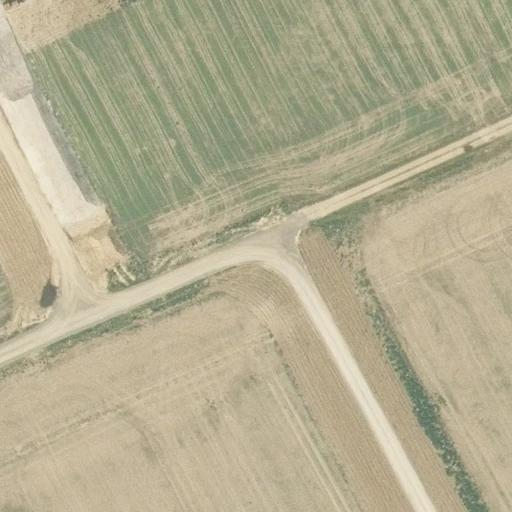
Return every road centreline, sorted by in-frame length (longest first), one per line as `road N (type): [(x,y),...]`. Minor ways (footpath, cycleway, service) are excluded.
road 1 (track): [(0,338),(511,93)]
road 2 (track): [(275,206),(437,511)]
road 3 (track): [(83,297),(0,119)]
